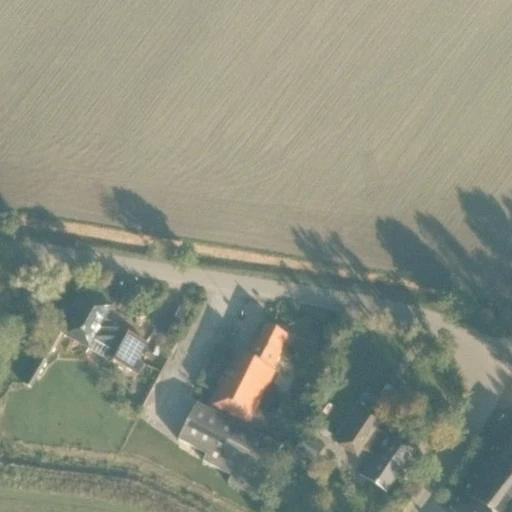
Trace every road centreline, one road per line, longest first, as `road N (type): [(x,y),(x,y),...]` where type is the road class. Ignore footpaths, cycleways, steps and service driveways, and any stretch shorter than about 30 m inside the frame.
road 1 (unclassified): [(417,511),(508,366),(376,305),(0,251)]
road 2 (track): [(76,259),(0,381)]
